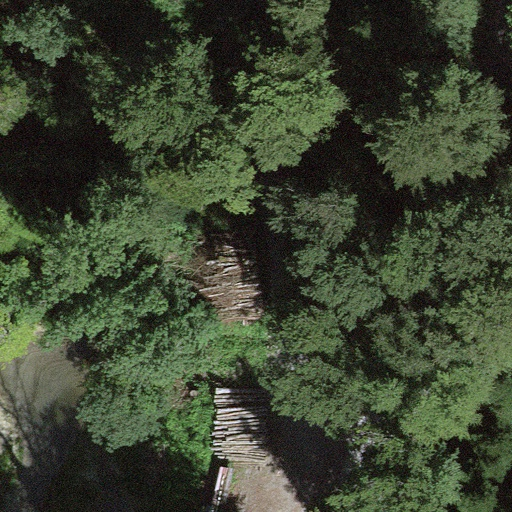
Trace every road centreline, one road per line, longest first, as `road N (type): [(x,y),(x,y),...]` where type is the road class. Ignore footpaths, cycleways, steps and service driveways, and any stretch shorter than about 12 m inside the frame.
road 1 (track): [(220,0),(275,218),(294,421),(365,453)]
road 2 (residential): [(338,511),(499,114)]
